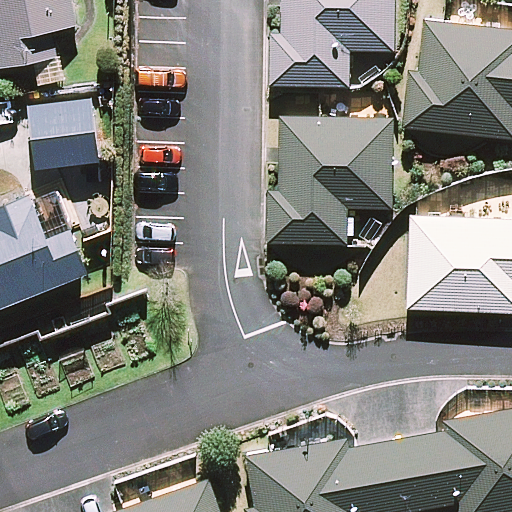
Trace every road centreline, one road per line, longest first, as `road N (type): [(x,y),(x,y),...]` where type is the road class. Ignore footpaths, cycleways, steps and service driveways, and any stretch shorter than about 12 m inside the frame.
road 1 (unclassified): [(267,386),(232,316),(221,231),(231,0)]
road 2 (residential): [(0,476),(267,386)]
road 3 (residential): [(267,386),(414,355),(511,358)]
